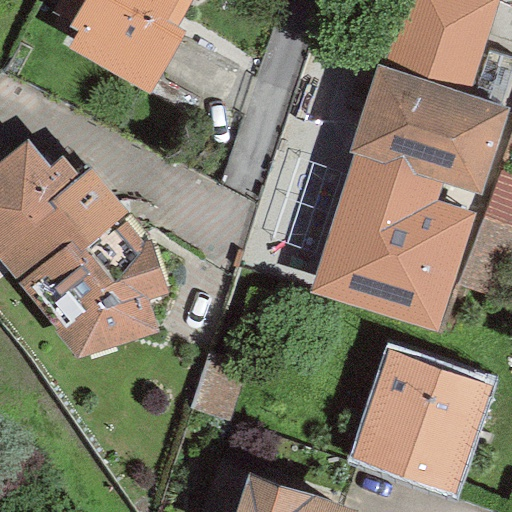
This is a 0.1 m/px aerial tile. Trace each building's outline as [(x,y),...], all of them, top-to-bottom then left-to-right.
[(148,74),(176,23),(169,19),(179,0),(67,0),(65,4),(88,17),(78,35),(148,74)] [(410,0),(389,69),(382,67),(358,139),(366,142),(322,276),(429,311),(461,213),(423,201),(435,163),(475,176),(497,105),(456,91),(486,0),(410,0)] [(49,173),(24,142),(0,161),(0,243),(82,340),(149,318),(137,285),(158,279),(145,244),(134,248),(104,212),(116,202),(89,169),(77,179),(63,161),(49,173)] [(493,295),(511,244),(511,173),(499,169),(456,281),(493,295)] [(447,480),(482,378),(395,348),(360,450),(447,480)] [(227,416),(244,365),(208,351),(190,407),(227,416)] [(340,511),(342,507),(251,477),(239,511),(340,511)]
